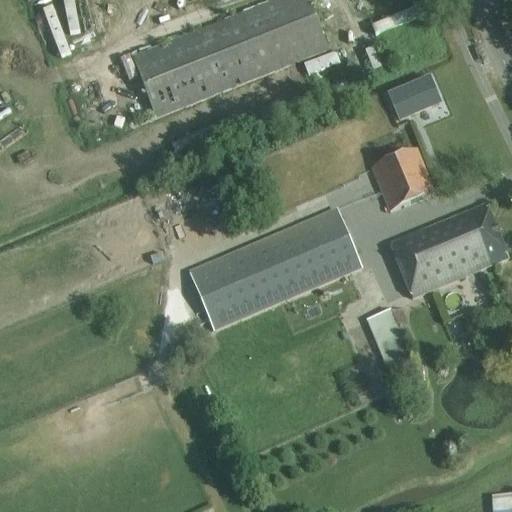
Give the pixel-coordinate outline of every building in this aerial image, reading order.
[(98,0),(100,8),(110,6),(109,0),(98,0)] [(328,52),(307,0),(282,0),(131,61),(155,121),(328,52)] [(389,97),(400,123),(440,105),(429,80),(389,97)] [(373,170),(391,214),(435,196),(417,152),(373,170)] [(491,163),(446,181),(454,201),(499,184),(491,163)] [(487,207),(389,248),(411,302),(509,261),(487,207)] [(336,212),(190,274),(214,332),(361,270),(336,212)] [(483,280),(488,294),(497,290),(492,277),(483,280)] [(470,315),(475,329),(484,325),(479,311),(470,315)] [(388,374),(413,364),(391,312),(367,323),(388,374)] [(446,324),(454,338),(469,330),(461,316),(446,324)] [(397,387),(425,384),(423,369),(395,372),(397,387)] [(511,511),(511,498),(494,500),(494,509),(497,509),(497,511),(511,511)]
